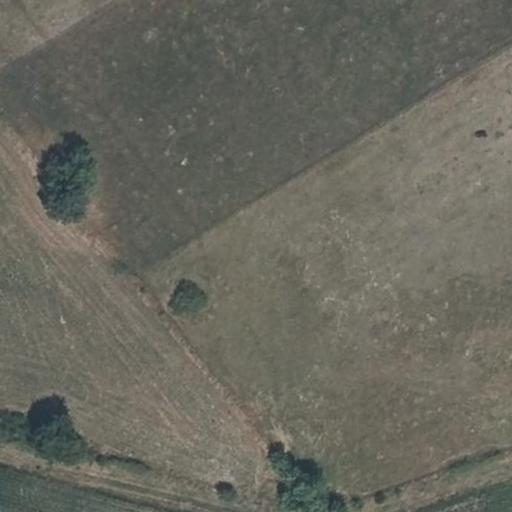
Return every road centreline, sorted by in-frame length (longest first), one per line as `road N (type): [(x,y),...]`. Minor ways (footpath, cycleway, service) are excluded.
road 1 (track): [(256,511),(0,446)]
road 2 (track): [(511,471),(368,511)]
